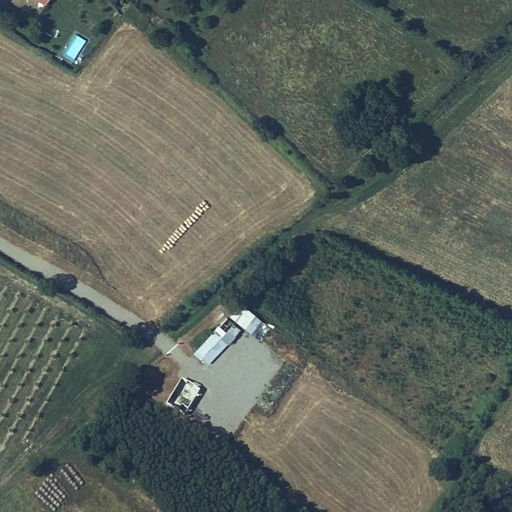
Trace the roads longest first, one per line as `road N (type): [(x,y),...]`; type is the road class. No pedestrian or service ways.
road 1 (track): [(0,493),(511,48)]
road 2 (track): [(145,329),(0,245)]
